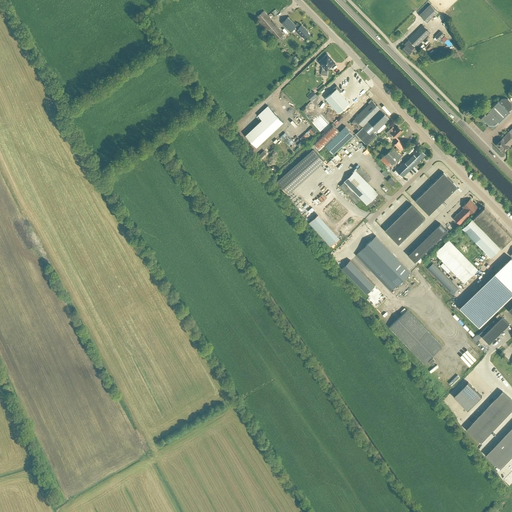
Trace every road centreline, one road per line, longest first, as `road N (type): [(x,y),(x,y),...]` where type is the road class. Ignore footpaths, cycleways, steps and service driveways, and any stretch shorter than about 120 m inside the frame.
road 1 (secondary): [(511,175),(338,0)]
road 2 (unclassified): [(439,153),(370,221),(397,251),(469,183)]
road 3 (unclassified): [(439,153),(297,0)]
